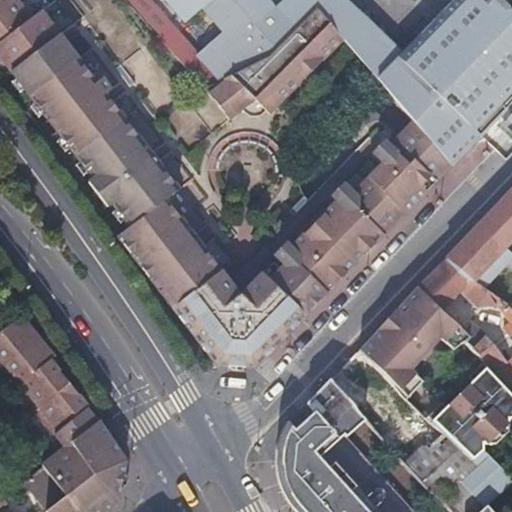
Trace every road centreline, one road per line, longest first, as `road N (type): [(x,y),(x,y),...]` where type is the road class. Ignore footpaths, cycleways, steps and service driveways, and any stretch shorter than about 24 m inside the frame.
road 1 (residential): [(511,162),(197,473)]
road 2 (secondary): [(197,473),(75,280)]
road 3 (secondary): [(75,280),(0,155)]
